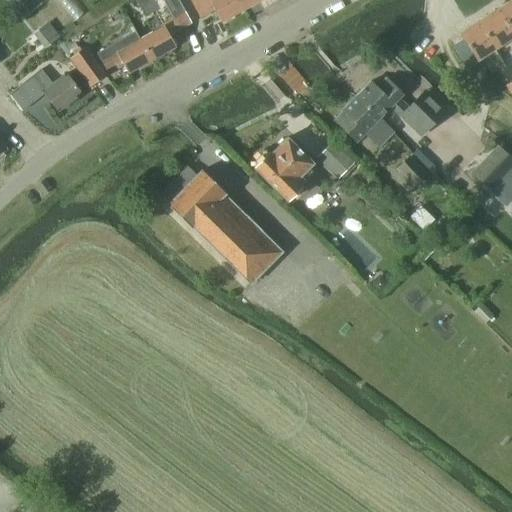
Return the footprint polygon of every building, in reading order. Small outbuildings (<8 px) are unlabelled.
[(163,28),(140,40),(151,61),(175,48),(168,35),(191,23),(180,4),(177,0),(162,0),(169,11),(174,21),(162,27),(163,28)] [(189,0),(200,18),(214,11),(220,23),(223,22),(244,10),(238,0),(189,0)] [(238,0),(244,10),(262,0),(238,0)] [(511,0),(497,11),(511,33),(511,0)] [(511,39),(511,33),(497,11),(479,23),(496,49),(511,39)] [(479,23),(460,35),(463,40),(474,57),(477,61),(496,49),(479,23)] [(49,24),(37,34),(48,47),(59,38),(49,24)] [(140,40),(138,36),(136,33),(97,54),(106,70),(120,62),(127,74),(151,61),(140,40)] [(103,76),(84,50),(71,60),(90,86),(103,76)] [(41,71),(10,94),(22,111),(44,95),(57,113),(81,95),(66,75),(52,85),(41,71)] [(356,97),(379,119),(392,106),(406,119),(410,115),(426,131),(447,110),(426,91),(406,111),(396,101),(401,96),(384,78),(375,88),(369,83),(356,97)] [(379,119),(356,97),(342,110),(344,113),(335,122),(355,142),(365,133),(379,119)] [(256,168),(254,170),(287,202),(302,187),(301,186),(305,182),(300,177),(313,164),(287,139),(282,143),(281,142),(266,157),(260,157),(255,162),(256,168)] [(334,142),(317,159),(357,199),(374,182),(334,142)] [(506,175),(511,168),(511,159),(497,146),(470,175),(490,193),(506,175)] [(396,170),(414,189),(428,176),(418,166),(421,163),(412,154),(396,170)] [(187,167),(159,195),(169,205),(197,176),(187,167)] [(197,176),(169,205),(193,228),(251,285),(282,253),(274,245),(275,245),(260,231),(246,217),(224,196),(225,196),(201,172),(197,176)] [(438,220),(427,231),(439,241),(449,230),(438,220)] [(377,278),(371,284),(380,294),(390,285),(384,279),(377,278)] [(494,317),(481,304),(474,312),(486,324),(494,317)] [(26,511),(51,511),(35,500),(26,511)]
